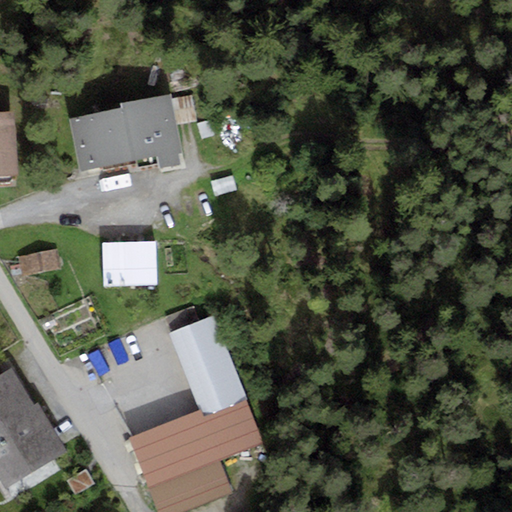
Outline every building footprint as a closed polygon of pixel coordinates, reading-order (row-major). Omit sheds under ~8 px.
[(169,100),(130,106),(138,158),(176,152),(169,100)] [(128,112),(68,122),(78,177),(137,167),(128,112)] [(0,182),(13,182),(8,117),(0,117),(0,182)] [(155,247),(100,248),(101,292),(155,291),(155,247)] [(58,257),(18,261),(19,278),(59,274),(58,257)] [(214,319),(167,339),(199,417),(246,397),(214,319)] [(12,374),(0,381),(0,494),(0,495),(63,456),(12,374)] [(199,417),(131,442),(157,511),(178,511),(231,492),(220,465),(267,448),(246,397),(199,417)]
